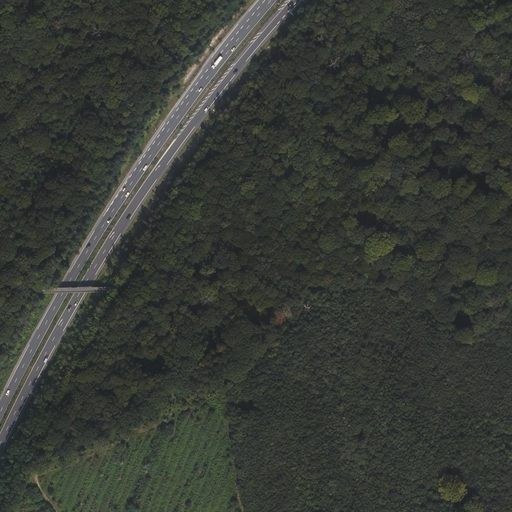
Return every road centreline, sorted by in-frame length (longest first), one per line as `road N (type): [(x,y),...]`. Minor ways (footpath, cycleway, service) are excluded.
road 1 (trunk): [(0,452),(103,254),(166,161),(298,0)]
road 2 (trunk): [(271,0),(111,211),(0,413)]
road 3 (track): [(511,288),(113,290)]
